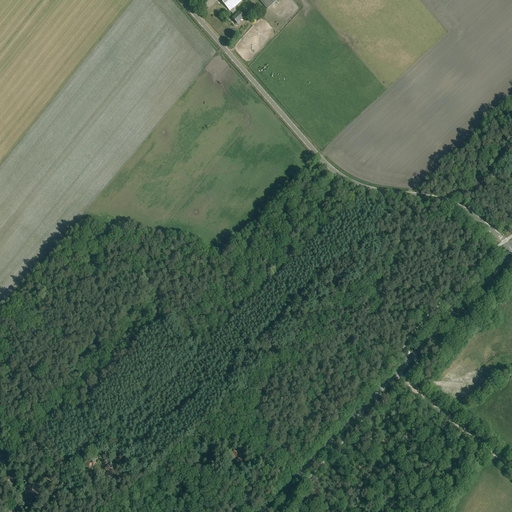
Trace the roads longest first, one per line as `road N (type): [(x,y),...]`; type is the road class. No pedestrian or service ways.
road 1 (unclassified): [(511,250),(452,203),(371,189),(337,173),(181,0)]
road 2 (secondary): [(263,511),(511,255)]
road 3 (track): [(94,511),(0,406)]
road 4 (track): [(402,379),(511,468)]
